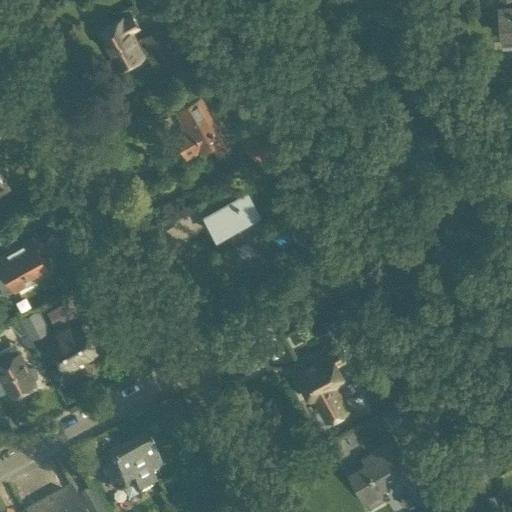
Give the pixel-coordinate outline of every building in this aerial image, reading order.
[(511,0),(500,0),(501,7),(499,7),(502,46),(511,45),(511,0)] [(112,55),(116,62),(120,63),(121,65),(142,54),(141,52),(146,50),(153,64),(194,41),(184,23),(134,40),(129,31),(138,26),(132,15),(123,20),(122,19),(102,30),(114,52),(112,55)] [(212,40),(200,46),(205,57),(217,51),(212,40)] [(221,56),(234,79),(240,75),(227,52),(221,56)] [(365,60),(378,80),(389,72),(377,53),(365,60)] [(224,139),(225,139),(202,98),(177,111),(188,130),(176,137),(187,157),(200,151),(201,152),(214,145),(220,155),(230,150),(224,139)] [(280,146),(271,130),(245,145),(254,161),(280,146)] [(261,166),(267,178),(288,167),(282,155),(261,166)] [(296,180),(282,188),(292,204),(305,196),(296,180)] [(260,211),(253,199),(266,191),(262,184),(249,191),(248,191),(205,215),(217,235),(226,230),(231,240),(258,225),(253,214),(260,211)] [(0,284),(4,292),(15,286),(50,267),(33,238),(0,257),(0,284)] [(310,322),(317,333),(338,321),(346,336),(359,329),(345,303),(310,322)] [(20,319),(32,340),(50,331),(38,309),(20,319)] [(26,333),(18,318),(7,324),(15,339),(26,333)] [(48,337),(65,366),(83,356),(85,359),(95,353),(93,350),(96,348),(82,324),(73,329),(71,324),(48,337)] [(334,352),(297,372),(304,385),(302,387),(306,395),(310,395),(311,397),(314,396),(330,425),(344,418),(328,388),(344,379),(335,364),(347,357),(340,346),(333,350),(334,352)] [(29,368),(27,368),(19,352),(15,355),(11,347),(0,353),(0,352),(0,372),(11,395),(14,393),(17,395),(25,391),(25,388),(35,382),(33,380),(35,378),(36,377),(37,376),(37,375),(37,373),(37,372),(36,371),(36,370),(35,369),(34,368),(32,368),(31,368),(30,367),(29,368)] [(490,484),(479,463),(511,444),(511,432),(511,430),(460,458),(478,491),(490,484)] [(349,475),(365,503),(383,493),(380,489),(413,470),(396,439),(367,456),(372,464),(368,466),(367,465),(349,475)] [(104,473),(101,474),(104,480),(107,479),(110,484),(118,479),(125,491),(135,486),(140,495),(157,485),(152,476),(162,471),(160,468),(166,465),(160,455),(154,458),(146,443),(101,468),(104,473)] [(425,492),(420,495),(429,510),(452,498),(443,482),(431,489),(421,471),(415,474),(425,492)] [(83,511),(77,501),(72,492),(34,511),(83,511)] [(104,511),(94,492),(77,501),(83,511),(104,511)] [(436,511),(461,511),(456,501),(436,511)]
